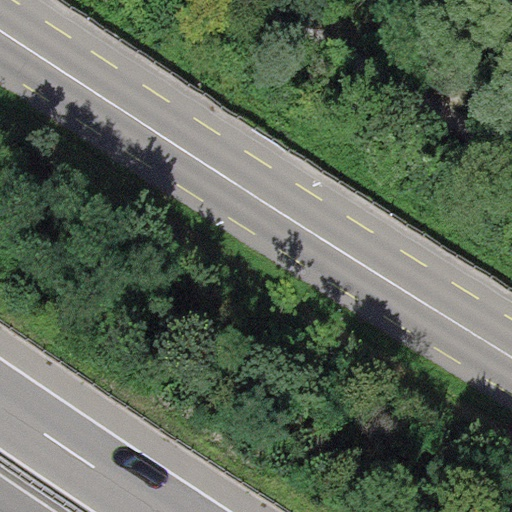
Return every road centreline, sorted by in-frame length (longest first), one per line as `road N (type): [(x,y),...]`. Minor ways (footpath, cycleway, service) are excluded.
road 1 (primary): [(0,27),(511,354)]
road 2 (motorway): [(165,511),(0,401)]
